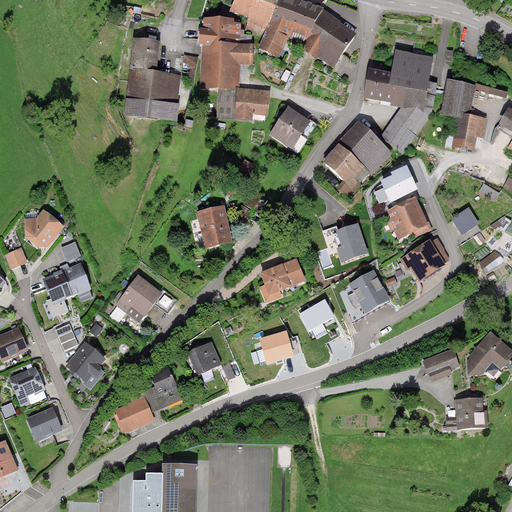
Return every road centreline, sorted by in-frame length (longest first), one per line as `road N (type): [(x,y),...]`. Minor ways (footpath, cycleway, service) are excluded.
road 1 (residential): [(62,489),(57,471),(94,409),(250,244),(349,112),(375,0)]
road 2 (residential): [(62,489),(181,422),(365,357),(511,284)]
road 3 (tertiary): [(511,37),(457,12),(383,0)]
road 4 (unknown): [(426,190),(441,167),(484,149),(494,116),(511,103)]
